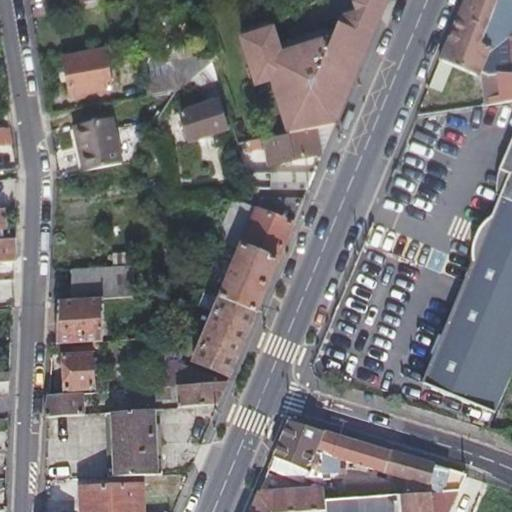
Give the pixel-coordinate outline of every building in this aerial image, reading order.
[(273,78),(290,132),(318,127),(334,124),(385,0),(355,0),(354,3),(357,8),(346,12),(336,34),(332,31),(279,48),(272,26),(244,34),(258,83),(273,78)] [(511,42),(498,44),(511,2),(511,0),(468,0),(442,62),(480,80),(483,74),(496,79),(507,79),(511,80),(511,42)] [(138,54),(156,50),(153,38),(136,41),(138,54)] [(113,89),(110,69),(106,50),(66,58),(73,95),(113,89)] [(511,80),(507,79),(496,79),(483,74),(480,80),(486,82),(489,109),(511,106),(511,80)] [(141,83),(143,96),(172,91),(169,78),(141,83)] [(225,129),(221,113),(216,97),(181,106),(189,139),(225,129)] [(115,165),(111,143),(107,120),(73,127),(82,172),(115,165)] [(271,135),(274,149),(276,162),(322,154),(320,140),(318,127),(290,132),(271,135)] [(425,382),(497,413),(511,379),(511,150),(504,171),(511,174),(495,216),(489,220),(484,224),(479,230),(475,239),(473,245),(473,256),(475,265),(425,382)] [(256,208),(293,223),(303,200),(259,197),(256,208)] [(273,271),(293,223),(256,208),(240,201),(231,202),(221,228),(244,237),(236,256),(273,271)] [(16,240),(0,241),(0,263),(14,262),(16,240)] [(273,271),(236,256),(215,309),(251,324),(262,298),(273,271)] [(74,298),(60,301),(101,297),(135,294),(134,265),(72,269),(74,298)] [(101,297),(60,301),(59,302),(60,341),(54,343),(54,344),(103,341),(101,297)] [(251,324),(215,309),(197,350),(234,365),(243,343),(251,324)] [(180,335),(167,336),(170,378),(173,378),(184,377),(183,366),(180,335)] [(95,348),(86,349),(76,350),(77,354),(66,355),(69,386),(98,383),(95,348)] [(216,367),(183,366),(184,377),(216,373),(216,367)] [(0,390),(10,390),(10,379),(10,369),(0,369),(0,390)] [(226,383),(231,371),(216,373),(184,377),(173,378),(175,390),(183,389),(183,401),(221,395),(226,383)] [(116,385),(118,408),(138,406),(135,382),(116,385)] [(44,417),(46,417),(87,413),(84,389),(52,393),(44,417)] [(164,414),(160,415),(156,415),(155,404),(138,406),(118,408),(107,410),(113,471),(168,466),(164,414)] [(326,488),(325,472),(324,454),(320,452),(327,433),(289,421),(273,460),(309,475),(307,480),(326,488)] [(441,495),(461,494),(467,481),(469,476),(327,433),(320,452),(324,454),(325,472),(339,476),(344,477),(346,469),(339,467),(341,459),(381,472),(416,482),(429,485),(444,488),(441,495)] [(326,500),(341,500),(339,476),(325,472),(326,488),(326,492),(326,500)] [(87,511),(147,511),(147,496),(146,479),(86,482),(87,511)] [(352,486),(352,499),(383,498),(383,484),(352,486)] [(260,493),(252,511),(326,511),(326,500),(326,492),(260,493)] [(452,511),(461,494),(441,495),(383,498),(352,499),(341,500),(326,500),(326,511),(452,511)]
